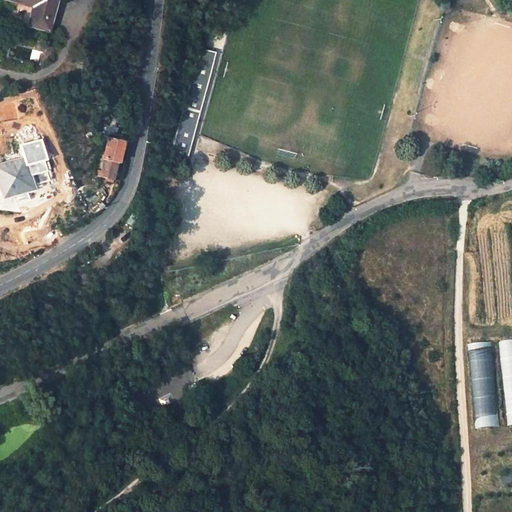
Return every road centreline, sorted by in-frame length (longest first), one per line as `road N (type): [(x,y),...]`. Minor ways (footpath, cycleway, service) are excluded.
road 1 (residential): [(0,393),(279,266),(364,207),(402,195),(511,184)]
road 2 (secondary): [(0,286),(93,232),(124,191),(154,0)]
road 3 (track): [(93,511),(250,386),(279,318),(279,266)]
road 4 (track): [(465,189),(457,327),(467,511)]
road 5 (track): [(444,365),(446,219),(463,207)]
